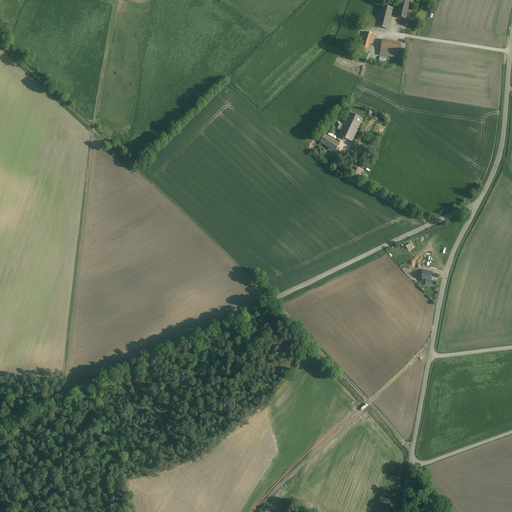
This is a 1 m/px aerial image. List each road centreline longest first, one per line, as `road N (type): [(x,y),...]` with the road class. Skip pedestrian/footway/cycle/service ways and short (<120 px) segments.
road 1 (track): [(0,416),(476,208)]
road 2 (unclassified): [(431,357),(446,273),(504,145),(511,47)]
